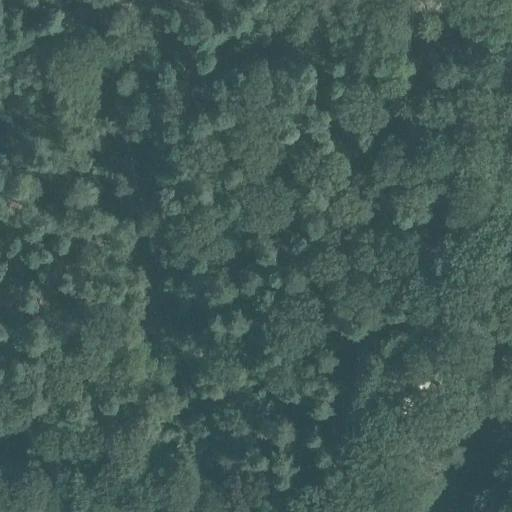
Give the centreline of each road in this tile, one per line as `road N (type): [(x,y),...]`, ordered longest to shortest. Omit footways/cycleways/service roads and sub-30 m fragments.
road 1 (track): [(338,500),(428,303),(467,98),(503,0)]
road 2 (track): [(95,0),(189,417),(226,511)]
road 3 (track): [(0,500),(338,500)]
road 4 (track): [(338,500),(511,505)]
